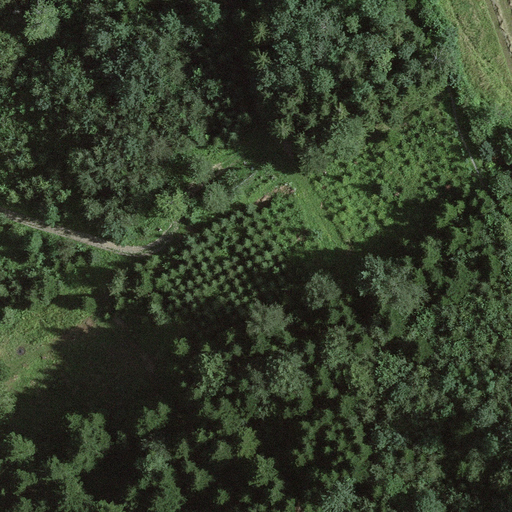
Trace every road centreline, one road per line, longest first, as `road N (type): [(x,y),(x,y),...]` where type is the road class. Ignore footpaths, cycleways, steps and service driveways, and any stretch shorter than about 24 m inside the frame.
road 1 (track): [(0,208),(118,247),(163,243),(175,233),(187,194),(261,135)]
road 2 (track): [(230,0),(265,115),(261,135)]
